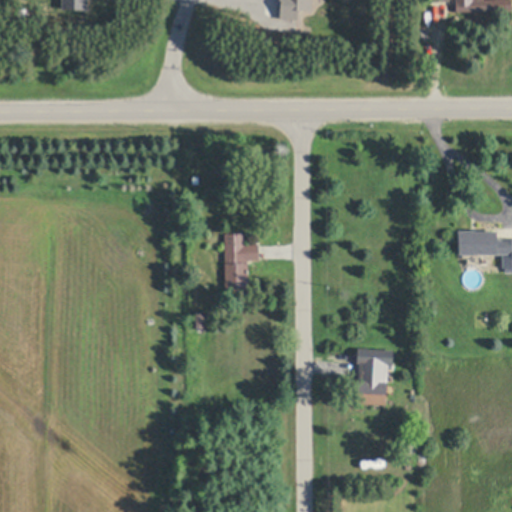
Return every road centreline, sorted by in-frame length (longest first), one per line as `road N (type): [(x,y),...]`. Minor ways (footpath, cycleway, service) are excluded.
road 1 (residential): [(0,111),(511,108)]
road 2 (residential): [(303,111),(305,511)]
